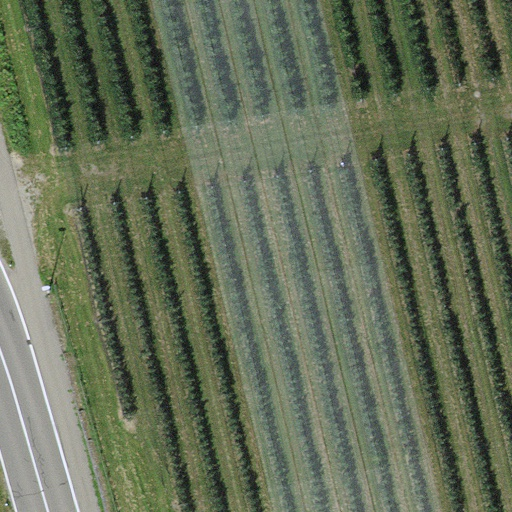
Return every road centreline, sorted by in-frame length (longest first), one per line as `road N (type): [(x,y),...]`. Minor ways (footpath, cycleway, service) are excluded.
road 1 (track): [(0,204),(511,114)]
road 2 (secondary): [(50,511),(0,346)]
